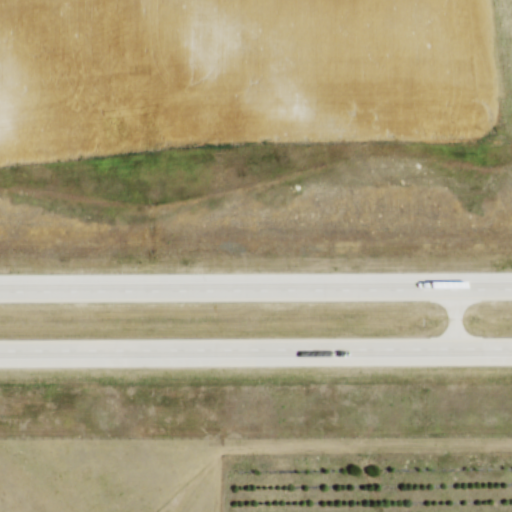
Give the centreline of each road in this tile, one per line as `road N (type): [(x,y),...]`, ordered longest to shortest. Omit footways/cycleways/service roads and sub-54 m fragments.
road 1 (motorway): [(0,351),(511,348)]
road 2 (motorway): [(511,290),(0,292)]
